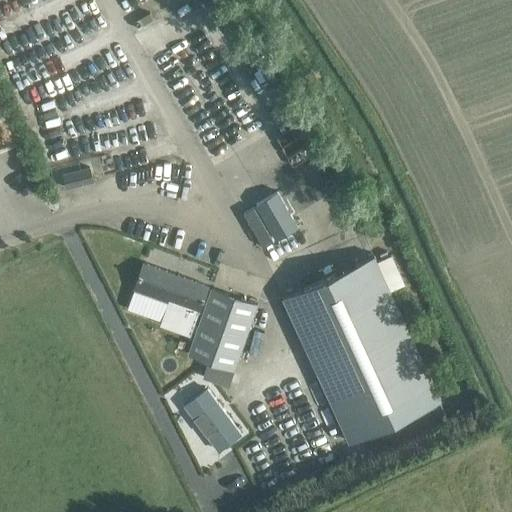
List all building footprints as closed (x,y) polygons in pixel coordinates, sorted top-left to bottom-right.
[(67,187),(93,181),(89,167),(63,173),(67,187)] [(349,441),(440,399),(373,254),(282,296),(349,441)] [(190,335),(199,311),(208,285),(143,262),(134,288),(168,300),(159,324),(190,335)] [(233,370),(257,302),(212,286),(188,354),(233,370)] [(238,436),(203,392),(182,409),(217,453),(238,436)]
